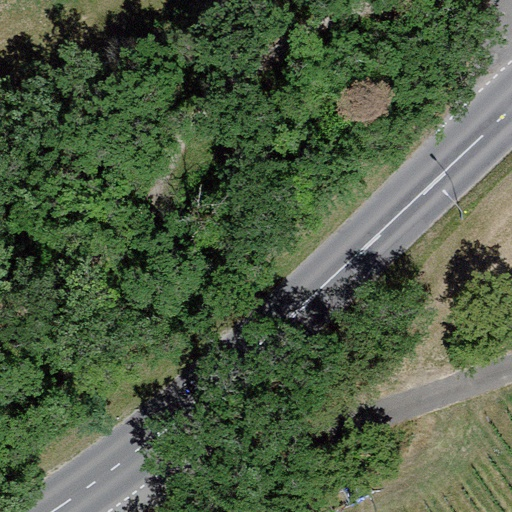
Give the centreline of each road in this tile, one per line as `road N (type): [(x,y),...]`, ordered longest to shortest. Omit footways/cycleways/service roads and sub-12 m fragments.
road 1 (tertiary): [(511,110),(304,307),(57,511)]
road 2 (track): [(511,372),(220,468),(104,480)]
